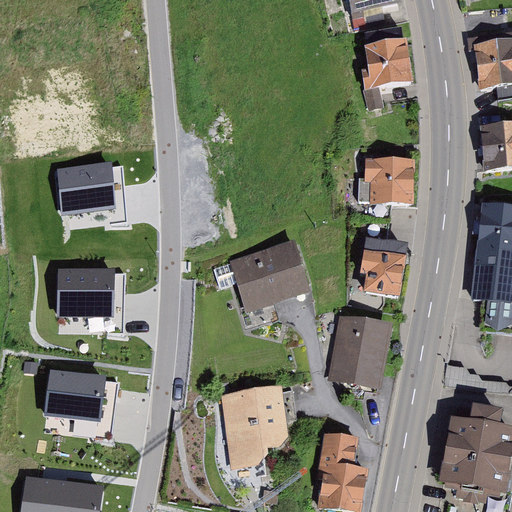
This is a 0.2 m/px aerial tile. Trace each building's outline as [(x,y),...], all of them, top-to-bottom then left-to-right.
[(397,0),(347,0),(351,13),(398,2),(397,0)] [(381,8),(350,15),(354,29),(384,22),(381,8)] [(411,82),(406,40),(402,41),(401,29),(366,34),(367,44),(364,45),(367,69),(362,70),(365,88),(379,86),(411,82)] [(511,32),(468,39),(470,52),(475,51),(481,91),(497,89),(511,86),(511,32)] [(384,109),(379,86),(365,88),(362,89),(369,112),(384,109)] [(511,99),(511,86),(497,89),(498,101),(511,99)] [(511,122),(481,125),(484,170),(511,168),(511,122)] [(414,160),(366,159),(365,180),(359,180),(359,203),(391,203),(413,204),(414,160)] [(111,163),(57,169),(64,231),(128,223),(122,167),(112,168),(111,163)] [(387,241),(391,203),(359,203),(356,236),(366,238),(387,241)] [(480,236),(479,249),(511,251),(511,207),(483,204),(481,222),(475,222),(474,236),(480,236)] [(387,241),(366,238),(360,273),(366,275),(363,291),(379,294),(384,295),(399,297),(408,244),(387,241)] [(312,291),(295,241),(213,269),(220,290),(237,284),(247,313),(275,304),(312,291)] [(511,251),(479,249),(473,298),(488,300),(486,323),(498,331),(511,324),(511,251)] [(114,270),(59,271),(60,333),(125,332),(124,275),(114,275),(114,270)] [(280,320),(275,304),(247,313),(240,315),(245,331),(280,320)] [(352,317),(342,316),(329,381),(381,391),(394,326),(379,322),(375,322),(352,317)] [(39,364),(25,363),(24,374),(38,375),(39,364)] [(447,366),(445,387),(511,394),(511,387),(509,388),(506,384),(482,382),(478,376),(471,375),(466,368),(447,366)] [(107,379),(52,372),(45,434),(109,441),(116,385),(106,384),(107,379)] [(280,387),(221,396),(232,469),(257,466),(269,454),(269,449),(280,447),(289,437),(287,423),(296,421),(292,393),(281,395),(280,387)] [(452,417),(440,481),(445,482),(444,488),(457,490),(455,499),(485,505),(487,496),(500,498),(501,492),(505,493),(511,457),(511,427),(499,425),(502,409),(473,404),(470,420),(452,417)] [(323,479),(319,508),(344,511),(362,511),(369,469),(353,467),(358,439),(325,434),(318,478),(323,479)] [(52,481),(27,477),(22,511),(99,511),(103,487),(52,481)]
